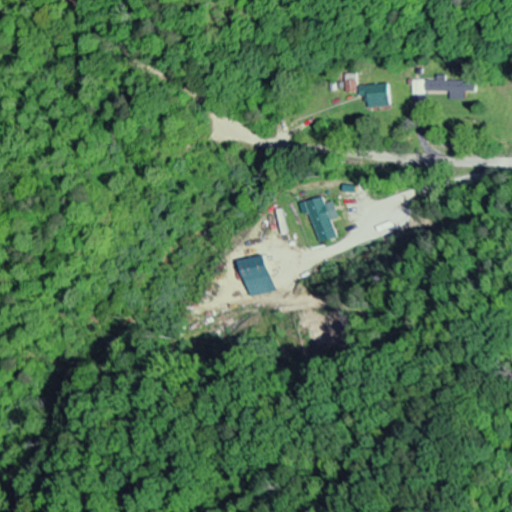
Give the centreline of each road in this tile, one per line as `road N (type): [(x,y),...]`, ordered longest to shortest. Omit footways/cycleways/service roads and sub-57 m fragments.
road 1 (tertiary): [(511,161),(272,147),(241,135),(199,100)]
road 2 (residential): [(199,100),(131,62),(64,0)]
